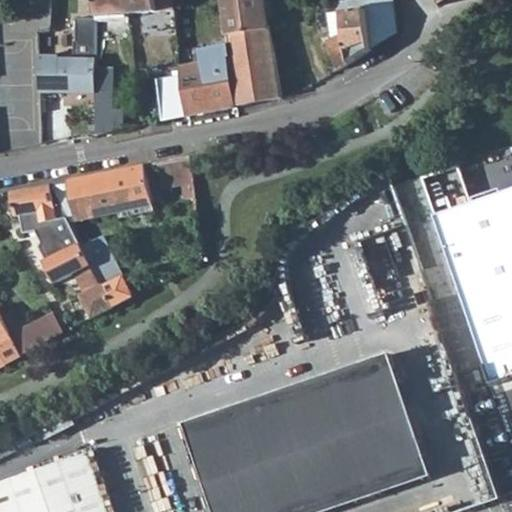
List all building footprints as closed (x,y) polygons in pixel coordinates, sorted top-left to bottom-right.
[(97,0),(100,17),(175,9),(174,0),(97,0)] [(222,0),(242,105),(283,97),(265,0),(222,0)] [(364,0),(365,8),(370,46),(395,29),(393,0),(364,0)] [(370,46),(365,8),(339,12),(342,30),(327,40),(337,68),(370,46)] [(40,48),(42,90),(99,89),(100,68),(100,29),(77,30),(77,49),(70,49),(70,47),(40,48)] [(182,75),(185,116),(239,105),(230,55),(181,64),(182,75)] [(117,119),(116,68),(100,68),(99,89),(99,133),(120,129),(121,129),(121,119),(117,119)] [(166,119),(185,116),(182,75),(159,79),(166,119)] [(193,155),(165,160),(170,199),(199,195),(193,155)] [(69,217),(122,208),(123,213),(153,206),(145,166),(53,185),(69,217)] [(53,185),(14,192),(19,216),(22,216),(27,233),(37,231),(46,246),(45,250),(61,282),(77,275),(94,267),(69,217),(53,185)] [(511,380),(511,188),(435,215),(493,387),(511,380)] [(104,285),(94,267),(77,275),(86,293),(104,285)] [(104,286),(115,307),(136,297),(125,276),(104,286)] [(86,293),(82,295),(94,318),(115,307),(104,286),(104,285),(86,293)] [(19,357),(65,333),(54,312),(20,328),(13,313),(2,318),(16,350),(19,357)] [(0,358),(16,350),(2,318),(0,315),(0,358)] [(213,511),(309,511),(429,472),(388,349),(182,418),(213,511)] [(109,511),(87,446),(0,476),(0,511),(109,511)]
